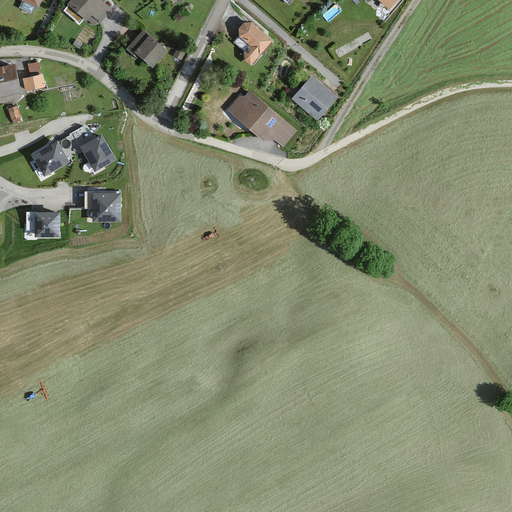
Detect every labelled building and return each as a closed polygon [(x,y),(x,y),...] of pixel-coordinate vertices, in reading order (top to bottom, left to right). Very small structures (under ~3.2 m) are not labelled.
[(100,0),(71,0),(94,20),(104,9),(97,3),(100,0)] [(272,38),(251,19),(240,31),(253,43),(244,54),(252,61),(272,38)] [(167,47),(151,33),(138,48),(154,62),(167,47)] [(42,60),(30,62),(32,75),(24,76),(26,90),(47,86),(42,60)] [(15,64),(0,66),(0,91),(20,87),(15,64)] [(335,95),(313,75),(295,96),(317,116),(335,95)] [(292,126),(248,87),(232,105),(277,144),(292,126)] [(101,133),(82,144),(95,168),(115,157),(101,133)] [(69,159),(57,140),(34,153),(45,172),(69,159)] [(120,191),(94,191),(94,219),(120,219),(120,191)] [(62,235),(61,209),(28,210),(28,236),(62,235)]
